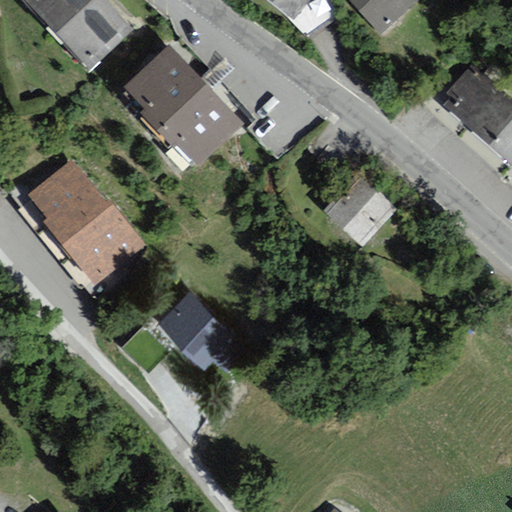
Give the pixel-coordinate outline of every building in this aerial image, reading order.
[(141,30),(111,0),(39,0),(104,65),(141,30)] [(311,0),(276,0),(299,17),(311,0)] [(422,3),(419,0),(360,0),(390,32),(422,3)] [(249,125),(178,51),(140,87),(211,161),(249,125)] [(511,97),(478,68),(450,101),(511,153),(511,97)] [(109,207),(74,164),(32,198),(100,281),(146,244),(113,203),(109,207)] [(402,210),(363,178),(335,213),(374,245),(402,210)] [(237,335),(190,289),(163,316),(210,362),(237,335)]
